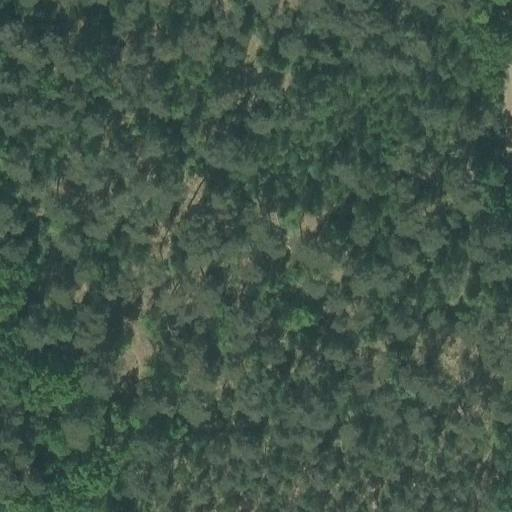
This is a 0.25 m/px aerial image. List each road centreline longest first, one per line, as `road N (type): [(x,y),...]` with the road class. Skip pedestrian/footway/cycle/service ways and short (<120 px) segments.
road 1 (track): [(501,0),(511,172)]
road 2 (track): [(0,363),(65,511)]
